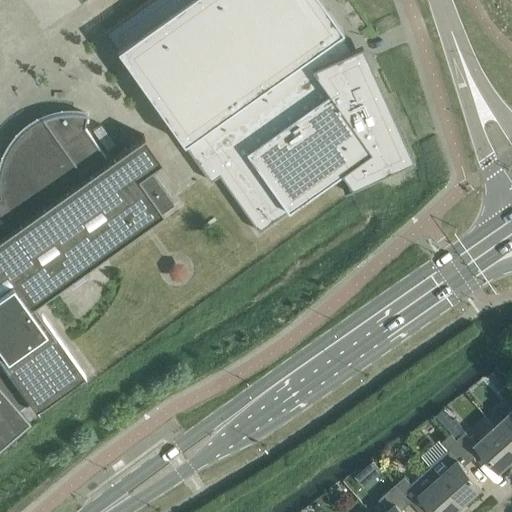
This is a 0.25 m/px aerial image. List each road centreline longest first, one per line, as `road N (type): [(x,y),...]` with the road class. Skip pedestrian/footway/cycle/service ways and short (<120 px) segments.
road 1 (tertiary): [(242,418),(511,226)]
road 2 (tertiary): [(242,418),(207,425),(107,509)]
road 3 (tertiary): [(107,509),(185,471),(242,418)]
